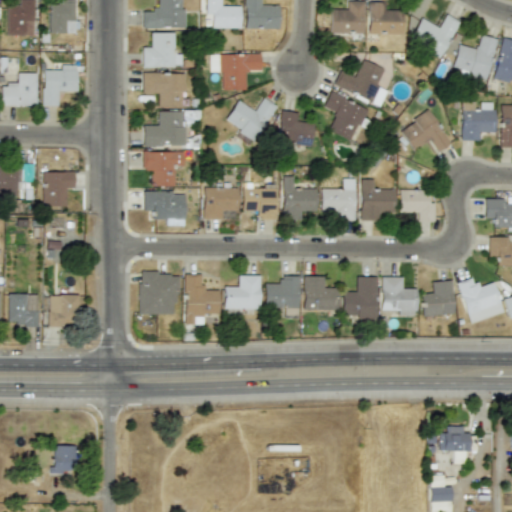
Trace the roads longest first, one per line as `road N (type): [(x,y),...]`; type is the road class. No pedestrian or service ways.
road 1 (residential): [(511,176),(455,176),(454,247),(112,248)]
road 2 (primary): [(107,389),(479,383)]
road 3 (residential): [(108,0),(111,364)]
road 4 (primary): [(511,358),(262,360)]
road 5 (primary): [(262,360),(111,364)]
road 6 (residential): [(107,389),(107,511)]
